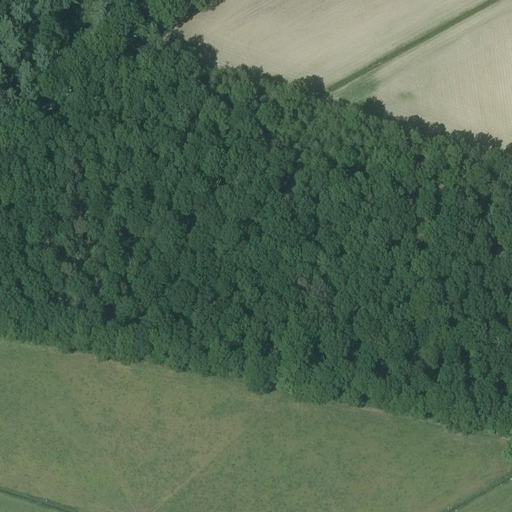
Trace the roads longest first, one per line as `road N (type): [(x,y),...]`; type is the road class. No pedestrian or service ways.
road 1 (track): [(0,217),(511,346)]
road 2 (unclassified): [(184,0),(0,150)]
